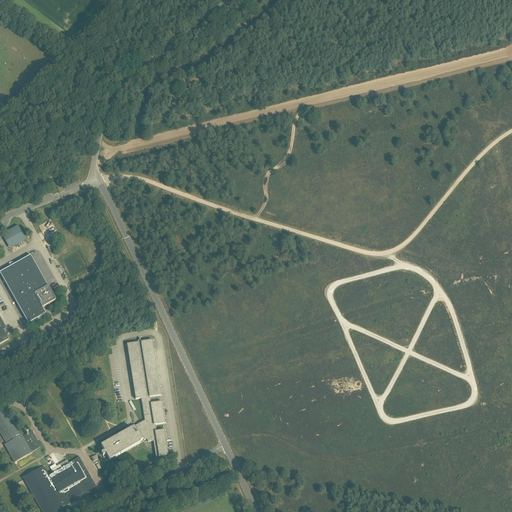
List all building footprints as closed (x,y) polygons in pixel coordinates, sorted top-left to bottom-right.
[(9,250),(26,241),(17,227),(1,236),(9,250)] [(31,257),(0,274),(28,325),(46,315),(43,309),(57,301),(49,287),(48,287),(31,257)] [(0,344),(9,339),(5,333),(5,332),(4,331),(4,332),(3,332),(3,331),(3,330),(4,331),(4,330),(7,329),(0,316),(0,344)] [(132,428),(101,446),(104,452),(101,454),(103,457),(106,455),(109,461),(140,443),(140,442),(143,440),(143,442),(146,440),(148,442),(153,442),(156,460),(154,463),(159,466),(162,462),(160,460),(159,458),(168,457),(164,430),(156,432),(155,425),(165,424),(162,402),(151,404),(150,398),(161,396),(152,341),(141,343),(140,339),(138,342),(138,343),(127,345),(135,400),(141,399),(145,421),(135,427),(136,429),(133,431),(132,428)] [(5,411),(0,413),(0,432),(7,444),(5,446),(15,463),(32,453),(31,452),(41,447),(32,432),(28,434),(28,433),(26,434),(26,435),(23,437),(22,436),(20,437),(5,411)] [(44,467),(23,478),(42,511),(65,511),(62,507),(65,506),(66,506),(92,491),(94,494),(96,493),(94,490),(97,489),(92,480),(87,483),(83,476),(88,473),(79,458),(49,475),(44,467)]
